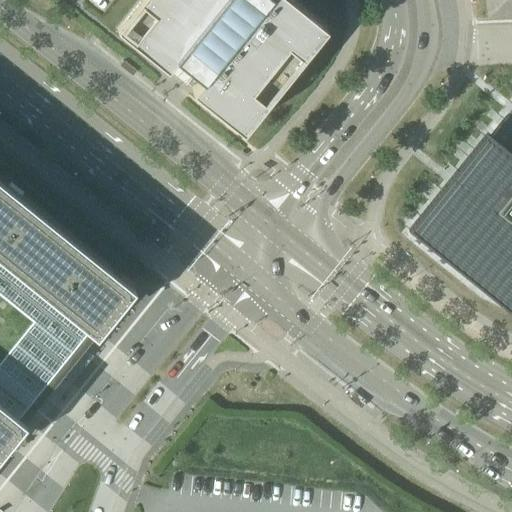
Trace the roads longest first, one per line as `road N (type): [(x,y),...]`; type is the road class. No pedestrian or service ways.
road 1 (secondary): [(264,221),(0,8)]
road 2 (secondary): [(255,281),(391,392),(511,466)]
road 3 (secondary): [(0,74),(230,260)]
road 4 (secondary): [(511,402),(459,372),(290,241)]
road 5 (tertiary): [(385,100),(332,140),(264,221)]
road 6 (tertiary): [(290,241),(347,171),(385,100)]
